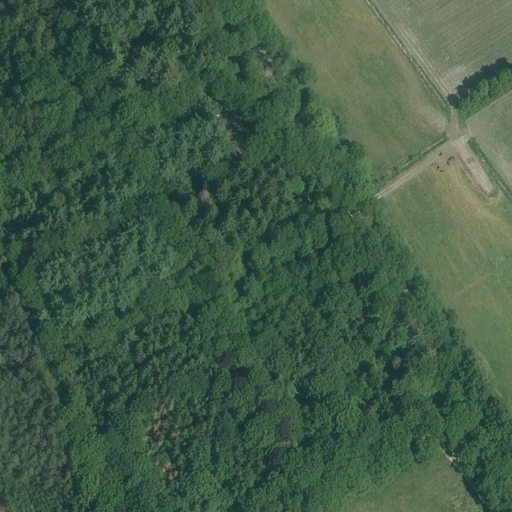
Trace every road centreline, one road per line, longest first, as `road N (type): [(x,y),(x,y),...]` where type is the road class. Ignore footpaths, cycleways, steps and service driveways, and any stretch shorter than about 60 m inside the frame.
road 1 (tertiary): [(511,476),(227,0)]
road 2 (track): [(288,511),(430,430)]
